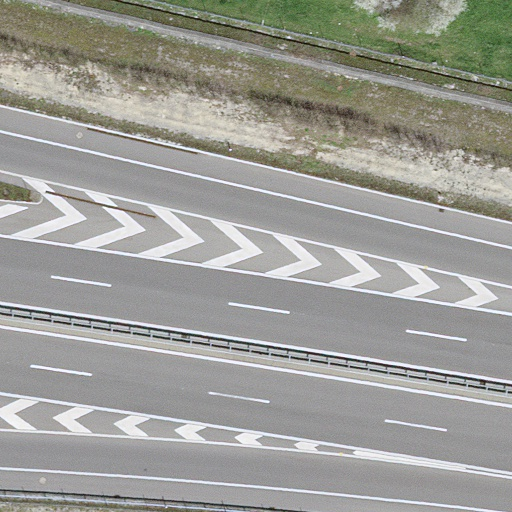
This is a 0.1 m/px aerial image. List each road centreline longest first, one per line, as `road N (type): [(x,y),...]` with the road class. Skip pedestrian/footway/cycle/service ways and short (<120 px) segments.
road 1 (motorway): [(511,270),(0,147)]
road 2 (motorway): [(0,360),(511,440)]
road 3 (motorway): [(511,347),(0,269)]
road 4 (motorway): [(0,451),(511,486)]
